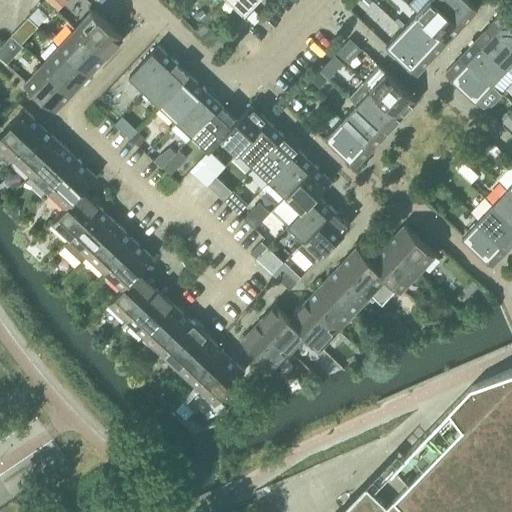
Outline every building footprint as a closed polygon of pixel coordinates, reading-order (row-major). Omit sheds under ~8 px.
[(47,0),(58,10),(67,0),(47,0)] [(228,0),(242,13),(254,0),(228,0)] [(428,0),(417,12),(448,41),(463,25),(436,0),(428,0)] [(436,0),(463,25),(478,8),(469,0),(436,0)] [(511,10),(507,6),(491,22),(511,41),(511,10)] [(38,7),(30,16),(38,24),(47,15),(38,7)] [(76,28),(107,57),(124,39),(94,9),(76,28)] [(246,16),(253,23),(260,16),(253,9),(246,16)] [(201,11),(197,16),(203,21),(207,17),(201,11)] [(402,28),(433,57),(448,41),(417,12),(402,28)] [(511,61),(511,41),(491,22),(476,38),(507,67),(511,61)] [(204,23),(197,30),(212,44),(220,37),(204,23)] [(20,26),(13,34),(22,42),(29,35),(20,26)] [(60,45),(90,74),(107,57),(76,28),(60,45)] [(433,57),(402,28),(387,44),(418,73),(433,57)] [(507,67),(476,38),(462,54),(492,83),(507,67)] [(146,90),(175,59),(158,43),(129,74),(146,90)] [(0,48),(0,56),(6,62),(13,55),(3,45),(0,48)] [(90,74),(60,45),(43,62),(74,92),(90,74)] [(344,45),(337,52),(350,63),(356,56),(344,45)] [(336,54),(321,69),(330,77),(344,62),(336,54)] [(492,83),(462,54),(446,70),(477,99),(479,97),(492,83)] [(175,59),(146,90),(154,97),(162,104),(169,97),(191,74),(175,59)] [(74,92),(43,62),(26,80),(56,110),(74,92)] [(419,100),(380,63),(364,80),(403,117),(419,100)] [(321,71),(312,79),(320,87),(329,78),(321,71)] [(206,88),(191,74),(169,97),(162,104),(177,119),(198,97),(206,88)] [(403,117),(364,80),(350,95),(357,103),(388,132),(403,117)] [(193,134),(222,103),(215,97),(206,88),(198,97),(177,119),(193,134)] [(294,97),(288,103),(296,111),(302,105),(294,97)] [(222,103),(193,134),(210,150),(223,135),(223,134),(238,118),(222,103)] [(239,150),(268,119),(251,103),(238,118),(223,134),(223,135),(239,150)] [(388,132),(357,103),(342,118),(373,148),(388,132)] [(15,156),(44,125),(25,108),(0,134),(0,155),(8,163),(15,156)] [(373,148),(342,118),(326,135),(358,164),(373,148)] [(255,164),(284,134),(268,119),(239,150),(255,164)] [(61,141),(44,125),(15,156),(32,172),(61,141)] [(132,125),(124,133),(130,138),(137,131),(132,125)] [(138,131),(131,139),(139,147),(146,139),(138,131)] [(483,133),(468,149),(481,161),(496,145),(483,133)] [(271,179),(300,148),(284,134),(255,164),(271,179)] [(50,189),(79,158),(61,141),(32,172),(50,189)] [(286,194),(315,163),(300,148),(271,179),(286,194)] [(159,154),(154,160),(162,168),(167,162),(159,154)] [(50,189),(67,205),(68,205),(83,189),(83,190),(97,175),(79,158),(50,189)] [(202,159),(193,169),(208,183),(217,174),(202,159)] [(462,159),(455,166),(462,173),(469,165),(462,159)] [(169,161),(163,168),(171,175),(177,168),(169,161)] [(286,194),(302,208),(302,209),(318,193),(332,179),(315,163),(286,194)] [(511,163),(499,178),(508,186),(511,190),(511,163)] [(216,176),(209,184),(217,192),(225,184),(216,176)] [(493,202),(511,219),(511,190),(508,186),(493,202)] [(72,237),(101,206),(83,190),(83,189),(68,205),(67,205),(53,219),(72,237)] [(305,239),(334,208),(318,193),(302,209),(302,208),(288,223),(305,239)] [(260,202),(245,218),(255,227),(270,211),(260,202)] [(478,218),(509,247),(511,243),(511,219),(493,202),(478,218)] [(72,237),(65,244),(83,260),(89,253),(118,222),(101,206),(72,237)] [(350,223),(334,208),(305,239),(298,246),(315,262),(350,223)] [(509,247),(478,218),(463,235),(494,263),(509,247)] [(107,270),(136,239),(118,222),(89,253),(107,270)] [(388,242),(419,271),(436,252),(405,223),(388,242)] [(107,270),(124,286),(140,270),(154,256),(136,239),(107,270)] [(388,242),(372,259),(371,259),(387,275),(401,289),(419,271),(388,242)] [(341,263),(371,293),(387,275),(371,259),(372,259),(357,245),(341,263)] [(277,256),(267,267),(273,272),(283,262),(277,256)] [(371,293),(341,263),(324,281),(354,310),(371,293)] [(129,318),(158,287),(140,270),(124,286),(110,300),(129,318)] [(287,271),(280,278),(290,288),(297,281),(287,271)] [(354,310),(324,281),(307,299),(338,328),(354,310)] [(158,287),(129,318),(146,334),(175,303),(158,287)] [(307,299),(291,316),(290,317),(307,332),(306,333),(321,346),(338,328),(307,299)] [(259,321),(290,350),(306,333),(307,332),(290,317),(291,316),(276,302),(259,321)] [(175,303),(146,334),(164,351),(193,320),(175,303)] [(193,320),(164,351),(181,367),(210,336),(193,320)] [(290,350),(259,321),(242,339),(273,368),(290,350)] [(199,383),(228,353),(210,336),(181,367),(199,383)] [(228,353),(199,383),(217,401),(246,370),(228,353)] [(511,511),(511,368),(471,386),(350,511),(511,511)] [(184,400),(176,409),(186,419),(195,410),(184,400)]
